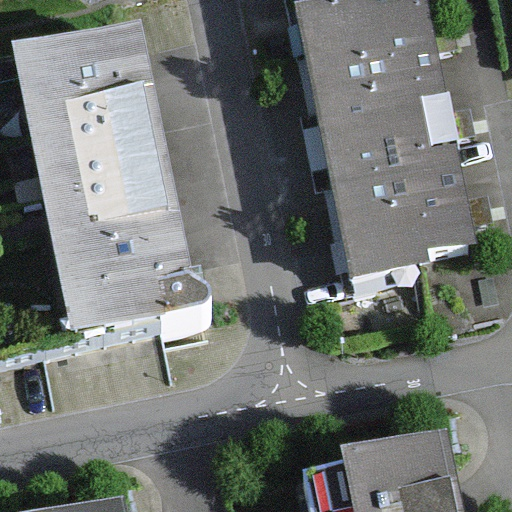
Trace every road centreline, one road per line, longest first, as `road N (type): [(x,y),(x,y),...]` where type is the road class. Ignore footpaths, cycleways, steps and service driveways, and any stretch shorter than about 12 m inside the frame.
road 1 (residential): [(210,0),(288,401)]
road 2 (residential): [(288,401),(0,459)]
road 3 (residential): [(511,360),(288,401)]
